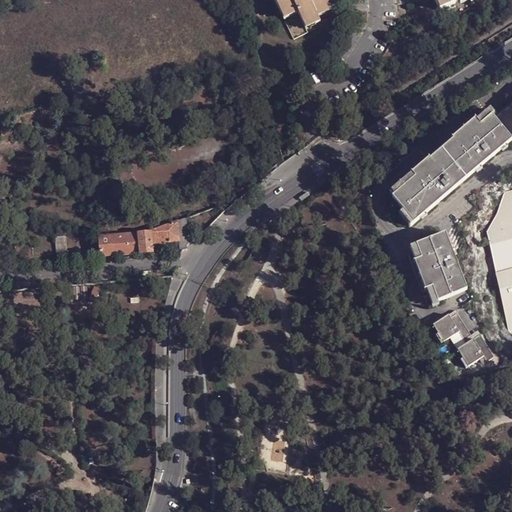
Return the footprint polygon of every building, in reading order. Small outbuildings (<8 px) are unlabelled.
[(316,13),(330,6),(326,0),(274,0),(283,15),(296,9),(304,25),(318,18),(316,13)] [(435,0),(441,11),(461,1),(460,0),(435,0)] [(442,150),(466,179),(484,163),(511,140),(492,117),(480,127),(475,120),(452,140),(453,141),(442,150)] [(466,179),(442,150),(430,161),(429,159),(412,174),(415,178),(392,197),(414,223),(439,202),(466,179)] [(499,274),(507,308),(511,306),(511,192),(509,193),(499,217),(491,238),(499,274)] [(180,241),(181,250),(188,249),(187,245),(188,244),(191,243),(188,218),(178,222),(179,240),(180,241)] [(179,240),(178,222),(151,232),(151,244),(180,241),(179,240)] [(101,257),(152,252),(151,244),(151,232),(99,237),(101,257)] [(422,259),(415,262),(426,291),(432,288),(438,302),(466,291),(453,255),(445,235),(417,245),(422,259)] [(449,316),(434,325),(444,341),(458,332),(449,316)] [(472,340),(458,349),(468,366),(483,356),(472,340)] [(59,364),(61,363),(61,358),(58,356),(48,358),(49,365),(59,364)]
